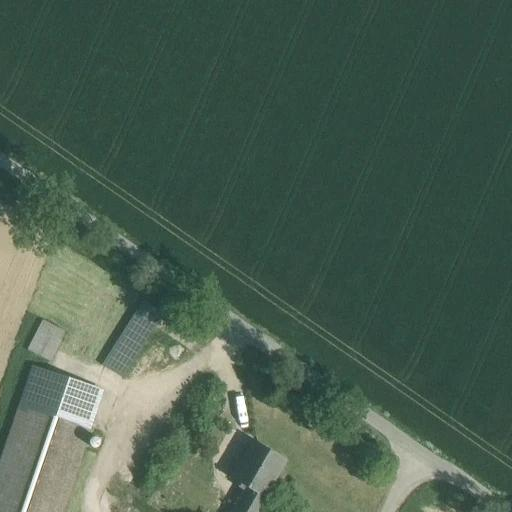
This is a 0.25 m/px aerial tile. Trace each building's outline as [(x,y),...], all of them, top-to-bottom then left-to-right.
[(144,304),(105,365),(123,376),(161,315),(144,304)] [(45,323),(30,352),(48,362),(63,332),(45,323)] [(99,390),(36,369),(22,409),(86,430),(99,390)] [(22,409),(0,474),(0,511),(57,511),(86,430),(22,409)] [(99,445),(99,443),(99,441),(98,439),(96,438),(94,437),(92,438),(90,439),(89,441),(88,443),(89,445),(90,447),(92,448),(94,448),(96,448),(98,447),(99,445)] [(286,460),(254,442),(246,456),(241,453),(228,476),(247,488),(233,511),(259,511),(271,491),(269,489),(286,460)]
